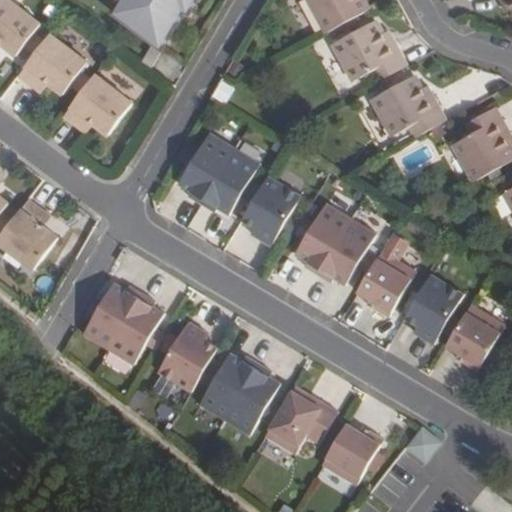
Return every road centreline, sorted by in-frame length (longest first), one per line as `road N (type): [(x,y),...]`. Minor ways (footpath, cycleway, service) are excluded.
road 1 (residential): [(511,458),(124,224)]
road 2 (unclassified): [(124,224),(256,0)]
road 3 (residential): [(0,129),(124,224)]
road 4 (residential): [(124,224),(47,349)]
road 5 (residential): [(511,64),(443,43),(419,0)]
